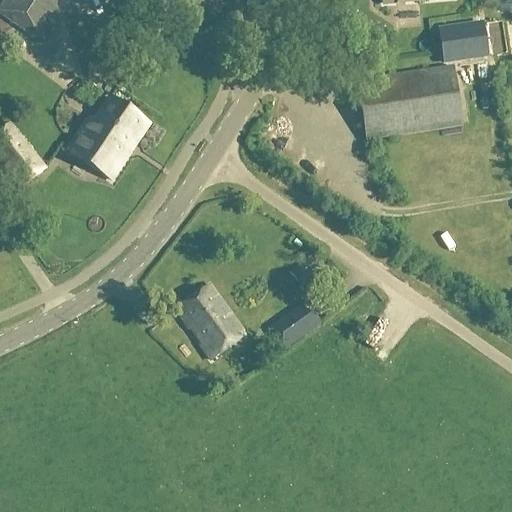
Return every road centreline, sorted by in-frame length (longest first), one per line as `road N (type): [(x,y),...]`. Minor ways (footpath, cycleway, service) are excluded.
road 1 (unclassified): [(213,155),(511,371)]
road 2 (tertiary): [(0,346),(87,304),(142,259),(213,155)]
road 3 (tertiary): [(213,155),(315,0)]
road 4 (track): [(511,196),(384,213),(359,193)]
